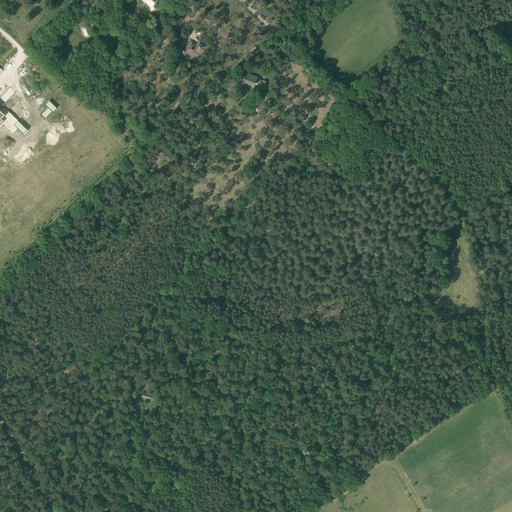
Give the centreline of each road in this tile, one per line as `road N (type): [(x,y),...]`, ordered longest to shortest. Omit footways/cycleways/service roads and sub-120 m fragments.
road 1 (track): [(25,461),(195,258),(350,102)]
road 2 (track): [(0,283),(139,145),(307,0)]
road 3 (track): [(511,410),(490,373),(469,215),(350,102)]
